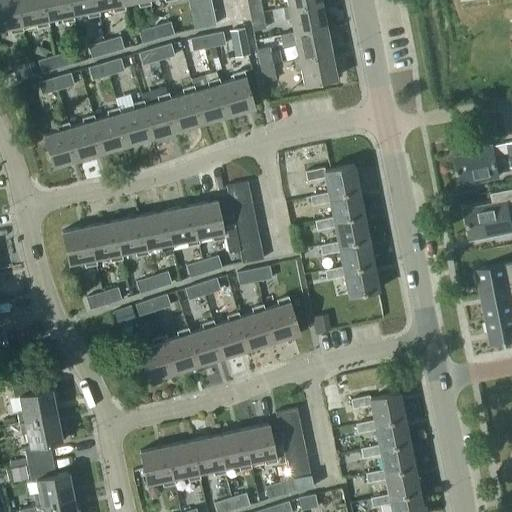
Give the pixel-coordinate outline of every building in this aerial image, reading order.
[(20,24),(15,0),(0,0),(0,28),(10,26),(11,31),(21,29),(20,24)] [(41,0),(15,0),(20,24),(35,21),(36,26),(47,24),(46,19),(41,0)] [(68,0),(41,0),(46,19),(61,15),(62,20),(72,18),(71,13),(68,0)] [(95,0),(68,0),(71,13),(86,10),(88,15),(98,13),(97,8),(95,0)] [(121,0),(95,0),(97,8),(112,5),(113,10),(123,8),(122,3),(121,0)] [(245,0),(249,13),(261,10),(259,0),(245,0)] [(289,16),(292,31),(325,25),(319,0),(317,0),(287,6),(287,5),(282,6),(284,17),(289,16)] [(189,5),(191,17),(213,12),(210,1),(189,5)] [(261,10),(249,13),(252,30),(265,27),(261,10)] [(213,12),(191,17),(194,28),(215,23),(213,12)] [(170,21),(154,25),(158,37),(173,33),(170,21)] [(158,37),(154,25),(138,30),(141,42),(158,37)] [(295,42),(298,57),(330,51),(325,25),(292,31),(287,32),(290,43),(295,42)] [(228,30),(234,57),(249,54),(244,27),(228,30)] [(222,30),(206,33),(209,47),(225,43),(222,30)] [(209,47),(206,33),(190,37),(192,50),(209,47)] [(119,35),(104,39),(108,52),(123,48),(119,35)] [(108,52),(104,39),(87,44),(91,57),(108,52)] [(170,42),(154,47),(157,60),(174,55),(170,42)] [(256,48),(259,65),(272,62),(269,46),(256,48)] [(157,60),(154,47),(138,51),(142,64),(157,60)] [(69,50),(54,54),(57,67),(73,62),(69,50)] [(298,57),(293,58),(295,69),(300,68),(303,83),(335,77),(330,51),(298,57)] [(57,67),(54,54),(37,59),(41,72),(57,67)] [(119,57),(106,61),(110,74),(123,70),(119,57)] [(110,74),(106,61),(88,66),(91,79),(110,74)] [(12,67),(13,71),(0,75),(0,83),(32,74),(28,62),(12,67)] [(272,62),(259,65),(263,81),(275,78),(272,62)] [(233,78),(219,82),(228,114),(253,107),(242,70),(232,73),(233,78)] [(69,71),(53,77),(57,88),(73,83),(69,71)] [(57,88),(53,77),(38,81),(42,93),(57,88)] [(208,85),(194,89),(203,121),(228,114),(219,82),(217,77),(207,80),(208,85)] [(183,93),(168,97),(178,129),(203,121),(194,89),(192,85),(182,88),(183,93)] [(158,100),(143,104),(153,136),(178,129),(168,97),(167,92),(157,95),(158,100)] [(133,107),(119,111),(128,143),(153,136),(143,104),(142,99),(132,102),(133,107)] [(108,115),(93,119),(103,151),(128,143),(119,111),(117,107),(106,110),(108,115)] [(83,122),(68,126),(78,158),(103,151),(93,119),(92,114),(81,117),(83,122)] [(78,158),(68,126),(67,121),(56,124),(58,129),(42,134),(52,166),(78,158)] [(478,152),(454,157),(459,184),(498,176),(492,145),(477,148),(478,152)] [(323,169),(323,166),(304,170),(306,179),(324,176),(327,191),(328,195),(358,189),(353,163),(323,169)] [(225,184),(227,196),(249,192),(247,180),(225,184)] [(285,199),(297,197),(295,184),(283,186),(285,199)] [(464,209),(470,238),(511,230),(511,227),(507,203),(511,202),(511,188),(490,193),(493,203),(464,209)] [(311,204),(329,200),(332,216),(332,220),(363,214),(358,189),(328,195),(327,191),(309,195),(311,204)] [(227,196),(230,207),(251,202),(249,192),(227,196)] [(215,199),(189,204),(196,236),(211,233),(212,238),(223,236),(215,199)] [(230,207),(232,218),(254,214),(251,202),(230,207)] [(189,204),(164,209),(170,242),(185,239),(186,244),(197,241),(196,236),(189,204)] [(164,209),(138,215),(145,247),(160,244),(161,249),(171,247),(170,242),(164,209)] [(232,218),(234,229),(256,225),(254,214),(232,218)] [(316,229),(334,225),(337,241),(337,244),(368,238),(363,214),(332,220),(332,216),(314,219),(316,229)] [(138,215),(113,220),(119,252),(134,249),(135,254),(146,252),(145,247),(138,215)] [(113,220),(87,225),(94,257),(109,254),(110,259),(120,257),(119,252),(113,220)] [(95,262),(94,257),(87,225),(61,230),(67,263),(83,259),(84,264),(95,262)] [(234,229),(236,240),(258,236),(256,225),(234,229)] [(236,240),(239,251),(260,247),(258,236),(236,240)] [(337,244),(337,241),(319,244),(321,253),(338,250),(342,266),(342,269),(373,263),(368,238),(337,244)] [(260,247),(239,251),(241,262),(262,257),(260,247)] [(217,255),(200,260),(203,272),(220,267),(217,255)] [(203,272),(200,260),(186,264),(189,276),(203,272)] [(480,291),(480,292),(480,294),(511,287),(511,260),(475,268),(476,272),(476,271),(480,291)] [(305,282),(343,275),(347,295),(378,288),(373,263),(342,269),(342,266),(303,273),(305,282)] [(269,265),(252,268),(255,281),(271,278),(269,265)] [(255,281),(252,268),(236,271),(238,284),(255,281)] [(167,270),(152,275),(156,287),(170,282),(167,270)] [(156,287),(152,275),(135,280),(139,292),(156,287)] [(215,277),(201,281),(205,293),(219,289),(215,277)] [(205,293),(201,281),(184,287),(188,299),(205,293)] [(105,303),(121,298),(117,286),(101,291),(105,303)] [(511,287),(480,294),(481,296),(485,316),(485,319),(511,313),(511,287)] [(101,291),(85,296),(89,308),(105,303),(101,291)] [(166,293),(151,298),(154,310),(169,305),(166,293)] [(277,304),(263,308),(273,340),(298,332),(286,295),(276,299),(277,304)] [(154,310),(151,298),(134,303),(138,315),(154,310)] [(252,311),(238,316),(248,347),(273,340),(263,308),(261,303),(251,307),(252,311)] [(112,310),(117,325),(135,319),(130,304),(112,310)] [(227,319),(213,324),(223,355),(248,347),(238,316),(237,311),(226,314),(227,319)] [(490,341),(490,344),(505,341),(505,344),(507,343),(507,341),(511,339),(511,313),(485,319),(486,321),(490,341)] [(203,327),(188,332),(198,363),(223,355),(213,324),(212,319),(201,322),(203,327)] [(178,335),(163,339),(173,371),(198,363),(188,332),(187,327),(176,330),(178,335)] [(173,371),(163,339),(162,335),(151,338),(153,343),(138,348),(148,379),(173,371)] [(16,411),(18,421),(56,414),(50,388),(38,390),(35,374),(10,379),(13,396),(18,395),(21,410),(16,411)] [(342,379),(345,395),(365,391),(362,375),(342,379)] [(327,413),(343,409),(337,383),(322,386),(327,413)] [(369,403),(372,419),(373,423),(403,416),(398,391),(369,397),(368,394),(350,398),(352,407),(369,403)] [(274,411),(288,477),(310,473),(296,406),(274,411)] [(23,446),(27,463),(52,458),(49,442),(61,440),(56,414),(18,421),(20,432),(25,431),(28,445),(23,446)] [(374,428),(377,444),(378,448),(409,442),(403,416),(373,423),(372,419),(355,423),(357,432),(374,428)] [(267,423),(242,428),(248,461),(263,457),(264,462),(275,460),(267,423)] [(242,428),(216,434),(223,466),(238,463),(239,468),(249,466),(248,461),(242,428)] [(216,434),(190,439),(197,471),(212,468),(213,473),(224,471),(223,466),(216,434)] [(190,439),(165,444),(172,477),(187,474),(188,479),(198,476),(197,471),(190,439)] [(379,453),(382,469),(383,472),(413,466),(409,442),(378,448),(377,444),(360,447),(361,456),(379,453)] [(172,477),(165,444),(139,450),(145,482),(161,479),(162,484),(173,482),(172,477)] [(33,495),(35,505),(72,497),(67,471),(55,474),(52,458),(27,463),(30,480),(35,479),(38,494),(33,495)] [(418,490),(418,487),(413,466),(383,472),(382,469),(365,472),(366,481),(384,478),(387,493),(388,497),(418,490)] [(292,477),(295,489),(312,486),(310,473),(292,477)] [(264,486),(268,498),(284,493),(280,481),(264,486)] [(422,511),(418,490),(388,497),(387,493),(370,497),(371,506),(389,503),(391,511),(422,511)] [(245,492),(230,496),(234,509),(249,504),(245,492)] [(298,496),(300,509),(316,506),(314,493),(298,496)] [(223,511),(234,509),(230,496),(213,501),(216,511),(223,511)] [(75,511),(72,497),(35,505),(36,511),(75,511)] [(291,511),(288,500),(273,505),(275,511),(291,511)]
